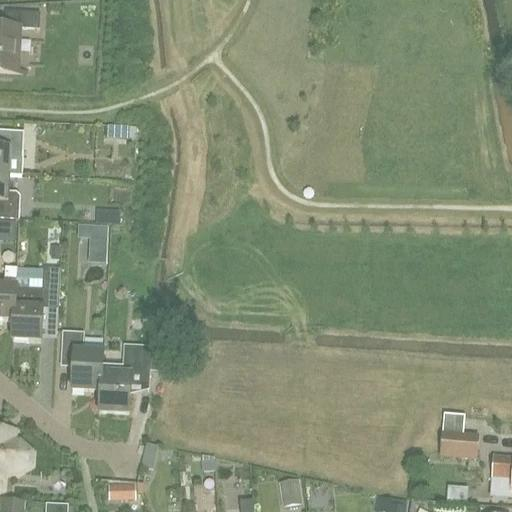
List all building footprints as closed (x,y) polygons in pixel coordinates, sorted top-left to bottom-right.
[(19,31),(39,32),(40,16),(6,14),(5,29),(0,29),(0,74),(16,76),(19,31)] [(0,177),(9,178),(10,159),(23,159),(24,135),(0,133),(0,177)] [(8,197),(9,178),(0,177),(0,221),(20,223),(21,198),(8,197)] [(97,224),(120,224),(120,211),(97,211),(97,224)] [(90,240),(90,265),(108,265),(109,226),(79,226),(79,240),(90,240)] [(16,309),(17,291),(17,289),(16,289),(17,271),(5,271),(4,288),(0,287),(0,323),(13,325),(14,325),(15,308),(16,309)] [(14,325),(13,325),(12,344),(41,346),(43,312),(58,312),(59,271),(43,271),(42,292),(17,291),(16,309),(15,308),(14,325)] [(101,374),(102,374),(103,357),(82,356),(84,337),(62,335),(60,369),(72,370),(71,394),(100,395),(101,374)] [(123,375),(102,374),(101,374),(100,395),(99,417),(129,418),(131,376),(150,377),(151,351),(125,349),(123,375)] [(15,436),(0,435),(0,487),(2,487),(3,477),(16,478),(30,469),(31,457),(19,447),(14,446),(15,436)] [(463,438),(442,436),(440,460),(476,463),(478,439),(463,438)] [(511,459),(495,459),(492,502),(511,502),(511,459)] [(281,511),(302,508),(299,483),(278,486),(281,511)] [(137,501),(136,484),(109,486),(110,503),(137,501)] [(1,501),(0,506),(0,511),(24,511),(26,504),(1,501)] [(391,503),(379,501),(376,511),(405,511),(390,508),(391,503)]
